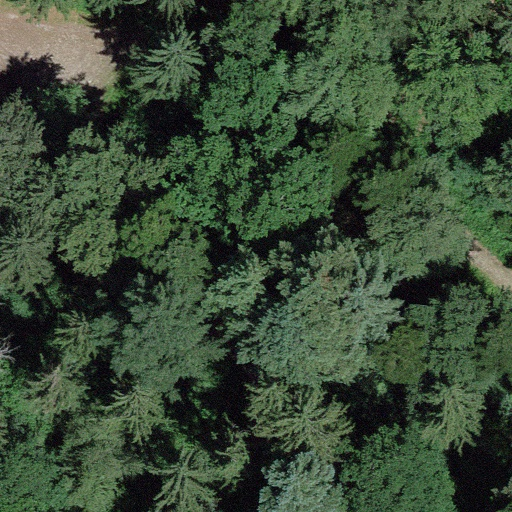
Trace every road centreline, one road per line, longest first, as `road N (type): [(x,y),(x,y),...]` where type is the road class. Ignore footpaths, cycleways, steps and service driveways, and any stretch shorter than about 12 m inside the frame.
road 1 (track): [(421,511),(0,50)]
road 2 (track): [(0,34),(218,60),(315,116),(511,283)]
